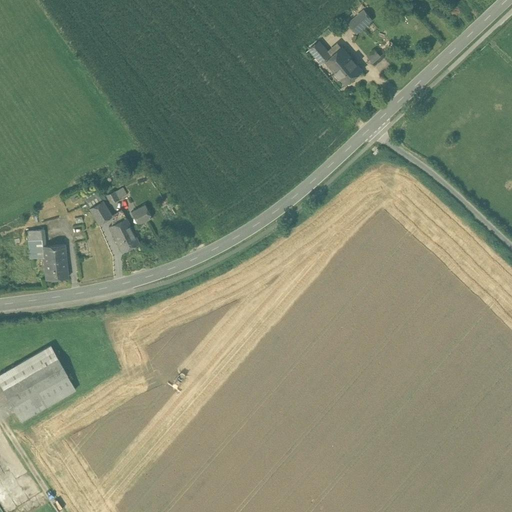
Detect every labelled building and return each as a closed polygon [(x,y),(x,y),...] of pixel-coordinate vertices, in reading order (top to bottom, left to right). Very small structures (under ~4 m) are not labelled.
[(364,10),(349,23),(357,33),(372,20),(364,10)] [(331,55),(319,42),(310,50),(321,63),(331,55)] [(362,70),(342,48),(327,62),(346,84),(362,70)] [(375,62),(383,55),(378,48),(369,54),(375,62)] [(110,203),(128,195),(124,186),(106,194),(110,203)] [(98,193),(85,201),(89,208),(102,200),(98,193)] [(102,200),(89,208),(99,224),(112,216),(102,200)] [(145,204),(135,209),(142,222),(152,217),(145,204)] [(135,209),(131,212),(138,225),(142,222),(135,209)] [(126,217),(109,226),(111,231),(128,221),(126,217)] [(128,221),(111,231),(122,252),(139,243),(128,221)] [(44,229),(27,231),(30,257),(40,256),(40,257),(43,257),(42,246),(45,245),(44,229)] [(45,245),(42,246),(43,257),(46,279),(68,277),(65,243),(45,245)] [(51,345),(0,373),(0,383),(3,389),(58,358),(51,345)] [(58,358),(3,389),(12,405),(66,373),(58,358)] [(66,373),(12,405),(21,421),(75,389),(66,373)]
